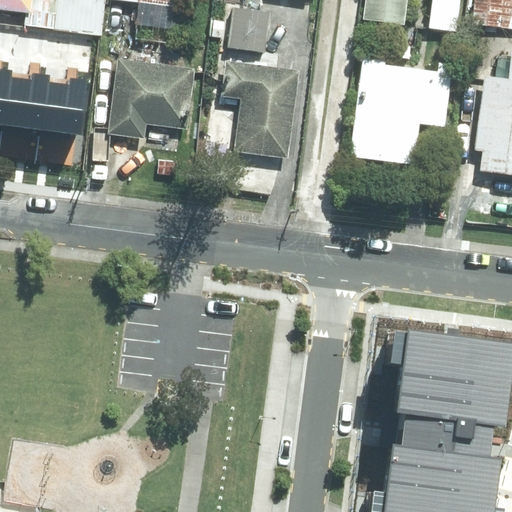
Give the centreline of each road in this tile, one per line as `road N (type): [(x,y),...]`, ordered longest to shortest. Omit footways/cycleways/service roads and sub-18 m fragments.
road 1 (residential): [(0,215),(342,256)]
road 2 (residential): [(342,256),(307,511)]
road 3 (residential): [(342,256),(511,280)]
